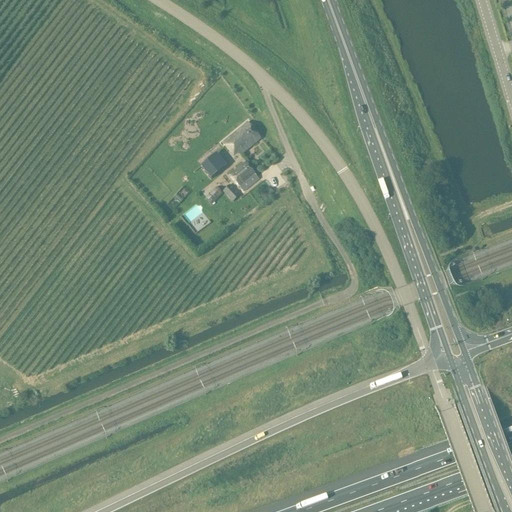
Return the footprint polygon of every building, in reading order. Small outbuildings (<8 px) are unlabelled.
[(247,123),(223,142),(229,149),(233,146),(241,155),(260,139),(247,123)] [(216,154),(200,167),(210,179),(221,171),(216,164),(221,160),(216,154)] [(245,163),(230,175),(243,192),(258,179),(245,163)] [(240,196),(230,185),(222,192),(232,203),(240,196)] [(223,194),(216,187),(205,198),(211,205),(223,194)] [(204,211),(197,203),(183,215),(190,223),(204,211)]
